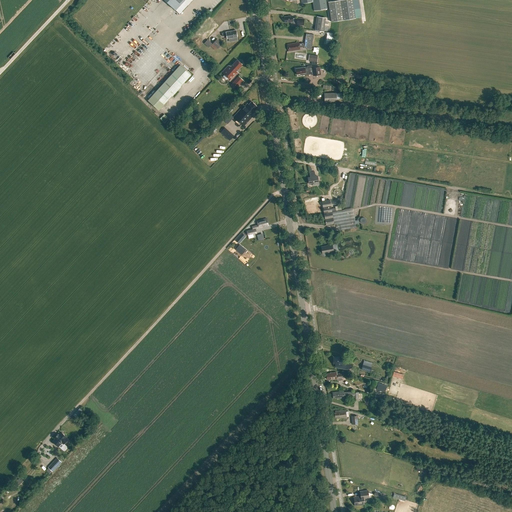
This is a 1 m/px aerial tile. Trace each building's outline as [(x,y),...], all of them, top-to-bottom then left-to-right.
[(164,0),(175,10),(184,0),(164,0)] [(288,0),(289,0),(291,0),(300,0),(301,3),(312,2),(314,11),(327,9),(325,1),(328,0),(288,0)] [(337,0),(328,2),(331,22),(343,20),(340,0),(337,0)] [(356,18),(352,0),(340,0),(343,20),(356,18)] [(296,24),(303,25),(304,19),(297,18),(292,18),(292,16),(284,17),(285,22),(292,21),(293,23),(296,24)] [(323,31),(325,18),(317,16),(315,30),(323,31)] [(226,35),(227,38),(237,37),(236,30),(226,32),(221,33),(222,36),(226,35)] [(299,37),(287,38),(288,46),(300,44),(300,43),(303,43),(302,46),(310,47),(312,32),(305,31),(304,37),(299,38),(299,37)] [(212,43),(217,48),(222,43),(217,38),(212,43)] [(231,66),(228,65),(222,72),(230,80),(238,72),(236,71),(242,64),(237,59),(231,66)] [(148,101),(159,111),(191,76),(180,65),(148,101)] [(312,74),(312,75),(320,74),(319,67),(312,68),(311,65),(307,66),(307,67),(295,68),(296,74),(301,73),(301,75),(312,74)] [(243,80),(239,76),(232,82),(237,86),(243,80)] [(324,94),(325,102),(337,101),(336,93),(324,94)] [(233,116),(244,126),(252,117),(251,116),(255,111),(254,111),(257,107),(251,101),(248,104),(247,103),(244,106),(244,105),(233,116)] [(161,120),(167,126),(172,121),(165,115),(161,120)] [(222,129),(230,136),(235,131),(227,124),(222,129)] [(318,176),(315,176),(314,171),(310,172),(310,177),(308,178),(309,183),(311,183),(312,185),(314,184),(314,182),(319,182),(318,176)] [(337,223),(338,229),(356,226),(353,207),(332,211),(330,200),(322,201),(326,225),(337,223)] [(257,221),(258,225),(252,226),(253,229),(247,230),(248,235),(256,233),(255,229),(268,225),(266,218),(257,221)] [(321,252),(322,252),(323,253),(329,252),(330,253),(334,252),(332,244),(328,244),(328,245),(321,246),(322,248),(321,248),(321,250),(321,252)] [(242,255),(245,250),(239,245),(235,250),(242,255)] [(333,357),(333,365),(335,365),(335,367),(346,369),(350,368),(350,363),(343,363),(343,357),(333,357)] [(363,363),(362,369),(370,372),(372,366),(363,363)] [(378,382),(376,388),(385,391),(387,385),(378,382)] [(336,417),(336,419),(346,418),(346,414),(347,414),(347,412),(345,412),(345,410),(335,411),(335,413),(334,413),(335,417),(336,417)] [(64,443),(67,439),(66,438),(66,437),(61,432),(58,435),(57,434),(54,437),(55,438),(53,441),(58,446),(64,452),(68,447),(64,443)] [(52,471),(61,462),(57,458),(48,468),(52,471)] [(20,475),(13,482),(16,486),(24,479),(20,475)] [(379,497),(380,495),(380,494),(374,492),(374,494),(368,493),(368,490),(359,491),(360,496),(353,497),(355,505),(364,504),(363,499),(369,498),(372,497),(371,495),(379,497)]
